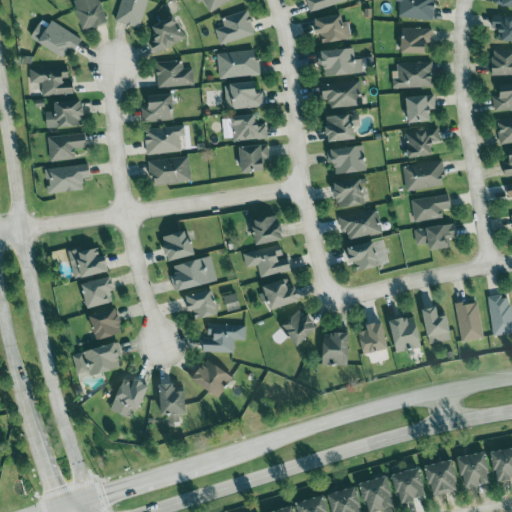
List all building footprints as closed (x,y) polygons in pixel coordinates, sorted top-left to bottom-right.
[(75,0),(85,30),(109,22),(102,0),(75,0)] [(148,0),(121,0),(115,22),(140,29),(148,0)] [(201,0),(202,0),(211,13),(230,0),(196,0),(198,2),(201,0)] [(307,0),(309,11),(349,2),(348,0),(307,0)] [(434,19),(434,0),(394,0),(395,2),(400,2),(399,18),(434,19)] [(256,35),(248,9),(222,17),(225,26),(215,29),(220,45),(256,35)] [(342,14),(316,18),(321,43),(351,38),(349,24),(344,25),(342,14)] [(153,26),(158,35),(149,40),(156,54),(186,38),(173,15),(153,26)] [(496,17),(511,17),(511,42),(497,42),(496,17)] [(82,39),(53,21),(50,25),(42,20),(32,37),(64,57),(69,48),(75,51),(82,39)] [(428,53),(428,43),(432,43),(433,28),(402,28),(401,53),(428,53)] [(363,73),(362,59),(354,59),(354,48),(318,50),(319,65),(324,65),(325,75),(363,73)] [(219,79),(260,75),(257,49),(217,54),(219,79)] [(489,51),(511,54),(511,73),(484,73),(489,51)] [(158,87),(195,86),(194,68),(183,68),(182,61),(157,62),(158,87)] [(398,78),(392,78),(392,88),(432,87),(432,62),(397,63),(398,78)] [(74,95),(73,79),(69,79),(69,67),(30,68),(31,83),(42,83),(43,96),(74,95)] [(225,83),(226,109),(264,107),(263,92),(258,92),(257,82),(225,83)] [(329,108),(361,106),(360,82),(321,83),(322,98),(329,98),(329,108)] [(493,90),(511,86),(511,109),(494,111),(493,90)] [(173,93),(150,94),(150,107),(142,108),(143,121),(174,120),(173,93)] [(431,121),(431,111),(435,110),(434,95),(407,96),(408,122),(431,121)] [(35,107),(54,108),(54,100),(36,99),(35,107)] [(47,127),(81,126),(80,117),(85,117),(84,100),(55,101),(56,111),(47,112),(47,127)] [(231,116),(234,142),(267,139),(266,125),(258,126),(257,113),(231,116)] [(327,115),(328,140),(357,139),(357,120),(352,121),(351,115),(327,115)] [(497,117),(511,115),(511,140),(499,143),(497,117)] [(148,155),(182,151),(181,136),(186,136),(184,125),(145,130),(148,155)] [(433,155),(432,142),(439,142),(439,129),(406,131),(407,156),(433,155)] [(47,137),(51,162),(76,158),(75,149),(88,147),(85,132),(47,137)] [(268,171),(268,145),(241,145),(242,171),(268,171)] [(335,174),(366,171),(363,146),(327,149),(329,164),(334,163),(335,174)] [(511,163),(502,150),(511,148),(511,174),(495,174),(499,167),(511,165),(511,163)] [(153,186),(192,181),(189,156),(150,160),(153,186)] [(405,190),(445,186),(443,161),(403,165),(405,190)] [(45,168),(48,194),(84,190),(83,178),(90,177),(89,164),(45,168)] [(366,203),(363,178),(334,183),(338,208),(366,203)] [(503,182),(511,181),(511,196),(503,200),(503,182)] [(444,217),(442,210),(451,208),(448,193),(411,201),(415,223),(444,217)] [(347,230),(348,240),(381,235),(378,210),(338,216),(341,231),(347,230)] [(252,220),(256,245),(284,240),(280,215),(252,220)] [(457,237),(454,223),(414,230),(417,246),(430,243),(431,250),(450,247),(448,239),(457,237)] [(194,255),(190,230),(163,235),(168,260),(194,255)] [(356,272),(380,266),(373,241),(349,248),(356,272)] [(292,272),(288,256),(283,257),(281,245),(244,252),(246,267),(258,265),(261,278),(292,272)] [(69,252),(74,279),(109,271),(106,256),(101,257),(99,246),(69,252)] [(173,265),(176,276),(171,278),(174,290),(218,281),(212,257),(173,265)] [(88,307),(115,303),(111,277),(83,282),(88,307)] [(257,290),(262,303),(268,301),(271,310),(301,301),(297,286),(289,288),(287,280),(257,290)] [(194,310),(196,319),(219,314),(213,289),(185,296),(188,311),(194,310)] [(224,296),(226,304),(240,301),(238,293),(224,296)] [(511,335),(510,296),(489,296),(491,335),(511,335)] [(484,338),(476,301),(454,305),(462,342),(484,338)] [(423,309),(430,344),(452,340),(447,315),(440,316),(437,306),(423,309)] [(97,340),(124,333),(117,308),(90,315),(97,340)] [(298,346),(318,327),(301,309),(281,327),(298,346)] [(390,320),(396,352),(421,348),(416,316),(390,320)] [(359,332),(363,354),(389,349),(383,322),(367,325),(368,330),(359,332)] [(203,352),(234,353),(235,340),(246,340),(246,325),(209,324),(208,337),(204,337),(203,352)] [(350,334),(324,333),(323,365),(349,366),(350,334)] [(72,354),(78,374),(89,371),(91,376),(124,367),(117,343),(72,354)] [(219,398),(234,377),(208,359),(193,379),(219,398)] [(134,409),(139,411),(151,385),(137,379),(135,384),(125,379),(111,410),(130,418),(134,409)] [(160,384),(161,416),(170,416),(170,422),(180,422),(180,414),(187,413),(187,391),(176,391),(176,384),(160,384)] [(511,478),(511,448),(491,452),(497,482),(511,478)] [(465,489),(493,482),(486,451),(458,458),(465,489)] [(431,496),(459,492),(454,460),(426,465),(431,496)] [(392,475),(400,504),(428,496),(420,468),(392,475)] [(367,511),(373,511),(396,506),(388,476),(360,483),(367,511)] [(334,511),(363,511),(355,486),(328,495),(334,511)] [(328,511),(326,496),(298,502),(300,511),(328,511)]
